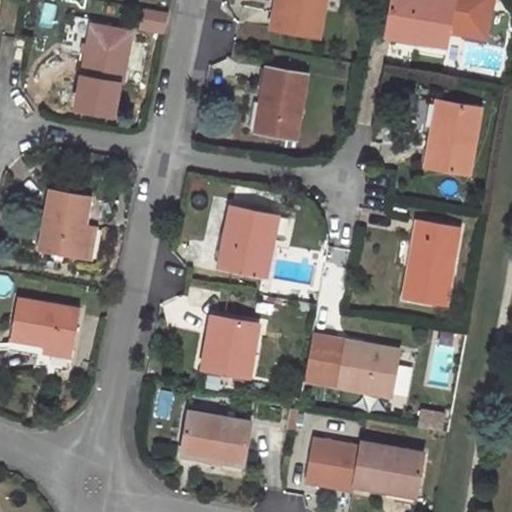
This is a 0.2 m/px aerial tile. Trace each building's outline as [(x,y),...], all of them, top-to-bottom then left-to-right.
[(272,28),(318,34),(324,0),(285,0),(284,10),(275,9),(272,28)] [(276,0),(275,9),(284,10),(285,0),(276,0)] [(393,0),(387,36),(446,45),(453,0),(393,0)] [(81,76),(121,83),(131,31),(91,24),(81,76)] [(295,135),(306,75),(267,69),(257,128),(295,135)] [(440,132),(445,101),(438,100),(433,131),(440,132)] [(427,166),(468,173),(481,108),(445,101),(440,132),(433,131),(427,166)] [(91,196),(51,188),(38,250),(78,259),(84,227),(91,196)] [(265,274),(277,215),(232,206),(226,238),(230,239),(225,266),(265,274)] [(403,298),(445,306),(460,226),(418,219),(403,298)] [(84,227),(78,259),(85,259),(91,228),(84,227)] [(220,265),(225,266),(230,239),(226,238),(220,265)] [(79,309),(17,298),(10,339),(39,344),(37,355),(35,365),(63,370),(66,369),(68,367),(70,364),(79,309)] [(249,375),(258,323),(216,315),(210,347),(207,347),(204,368),(249,375)] [(398,351),(312,336),(304,379),(390,394),(398,351)] [(39,344),(10,339),(8,350),(37,355),(39,344)] [(250,423),(189,413),(182,454),(215,459),(243,464),(250,423)] [(423,453),(362,443),(355,485),(416,495),(423,453)] [(241,473),(243,464),(215,459),(214,464),(222,466),(221,470),(241,473)]
